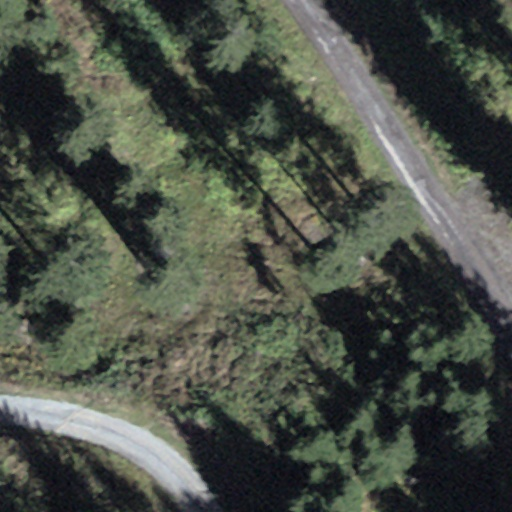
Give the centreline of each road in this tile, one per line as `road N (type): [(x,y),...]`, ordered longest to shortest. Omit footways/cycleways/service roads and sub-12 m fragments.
road 1 (track): [(299,0),(511,328)]
road 2 (track): [(215,511),(206,492),(72,403),(0,399)]
